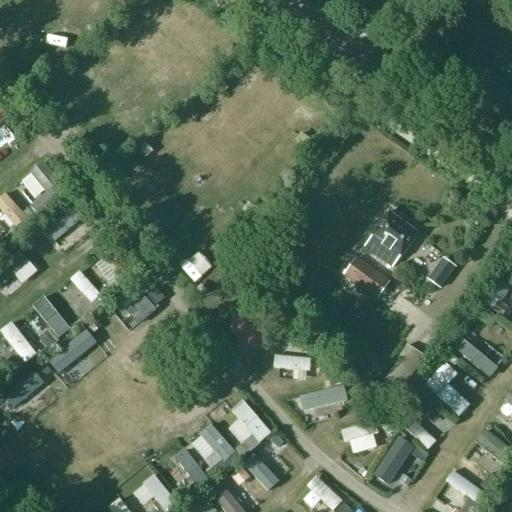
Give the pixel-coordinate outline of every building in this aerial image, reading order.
[(2,0),(11,10),(24,0),(2,0)] [(38,189),(47,190),(49,168),(33,167),(32,184),(21,183),(19,200),(37,202),(38,189)] [(392,268),(399,258),(400,259),(417,234),(387,212),(369,237),(370,238),(363,248),(392,268)] [(111,242),(100,248),(117,278),(128,271),(111,242)] [(389,282),(356,258),(343,276),(377,300),(389,282)] [(79,274),(69,283),(90,305),(100,296),(79,274)] [(242,275),(233,283),(246,296),(255,288),(242,275)] [(140,332),(132,314),(141,311),(134,295),(116,303),(130,336),(140,332)] [(55,334),(66,326),(49,306),(39,314),(55,334)] [(262,320),(233,319),(233,337),(261,338),(262,320)] [(0,338),(0,340),(13,356),(27,344),(12,328),(0,338)] [(96,342),(86,330),(47,360),(57,373),(96,342)] [(488,376),(498,365),(471,340),(461,351),(488,376)] [(407,344),(375,393),(393,404),(424,355),(407,344)] [(293,374),(293,380),(324,380),(324,357),(274,355),(273,373),(293,374)] [(430,386),(460,417),(472,405),(449,382),(458,374),(451,366),(430,386)] [(307,411),(338,405),(334,387),(303,394),(307,411)] [(0,418),(12,432),(31,415),(15,397),(0,410),(0,418)] [(243,401),(229,414),(259,447),(273,434),(243,401)] [(428,451),(438,440),(407,414),(398,424),(428,451)] [(346,448),(362,443),(365,455),(381,450),(372,421),(341,430),(346,448)] [(212,430),(201,441),(227,466),(238,455),(212,430)] [(369,477),(389,488),(401,468),(407,472),(422,448),(395,433),(369,477)] [(238,494),(253,481),(265,494),(279,482),(266,468),(278,457),(283,463),(294,452),(279,435),(227,481),(238,494)] [(185,453),(174,463),(190,482),(201,472),(185,453)] [(466,501),(477,487),(454,469),(442,483),(466,501)] [(303,490),(328,511),(335,511),(345,502),(316,476),(303,490)] [(205,502),(216,511),(249,511),(220,485),(205,502)]
